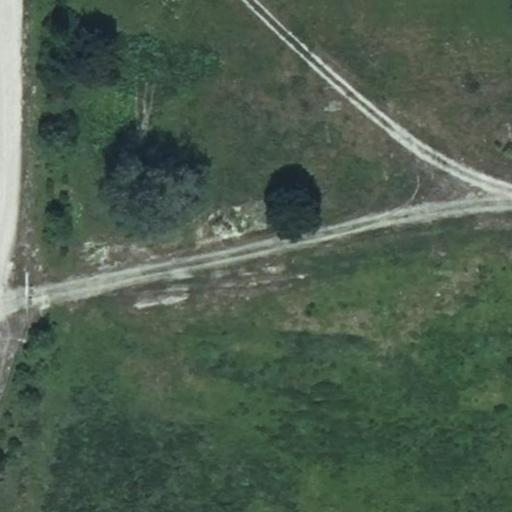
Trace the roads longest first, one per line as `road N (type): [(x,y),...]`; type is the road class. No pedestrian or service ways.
road 1 (track): [(6,0),(0,175)]
road 2 (track): [(0,249),(19,312),(0,374)]
